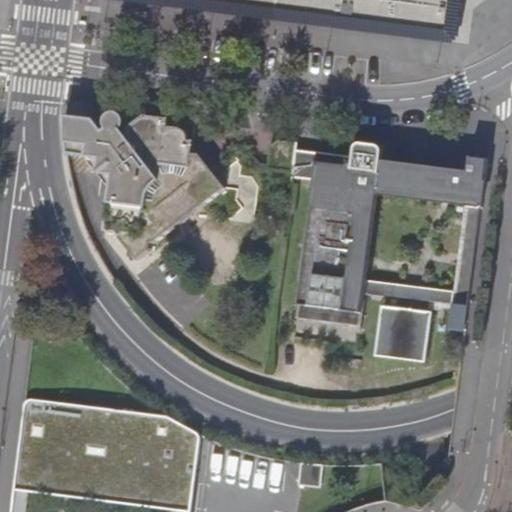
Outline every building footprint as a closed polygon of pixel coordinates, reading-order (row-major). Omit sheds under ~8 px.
[(337,24),(368,28),(460,40),(464,0),(146,0),(193,6),(214,9),(224,10),(321,22),(337,24)] [(66,122),(67,155),(100,159),(98,173),(113,175),(106,230),(116,232),(138,259),(150,250),(152,243),(155,243),(226,187),(202,155),(193,153),(194,148),(194,142),(189,136),(186,130),(170,125),(171,120),(144,117),(134,124),(124,131),(122,130),(122,126),(123,122),(123,118),(120,115),(114,113),(111,114),(109,115),(106,119),(105,123),(107,128),(104,130),(96,119),(67,115),(66,122)] [(295,172),(297,151),(298,142),(283,140),(272,146),(271,152),(278,153),(277,166),(270,165),(269,170),(295,172)] [(387,299),(385,310),(381,309),(374,359),(424,366),(431,313),(450,316),(448,333),(468,336),(490,160),(472,158),(470,173),(396,163),(383,162),(385,150),(384,148),(382,147),(360,144),(358,144),(356,147),(356,158),(297,151),(295,172),(294,181),(313,184),(296,322),(361,330),(365,296),(387,299)] [(271,152),(270,165),(277,166),(278,153),(271,152)] [(205,418),(28,399),(18,489),(195,508),(205,418)]
